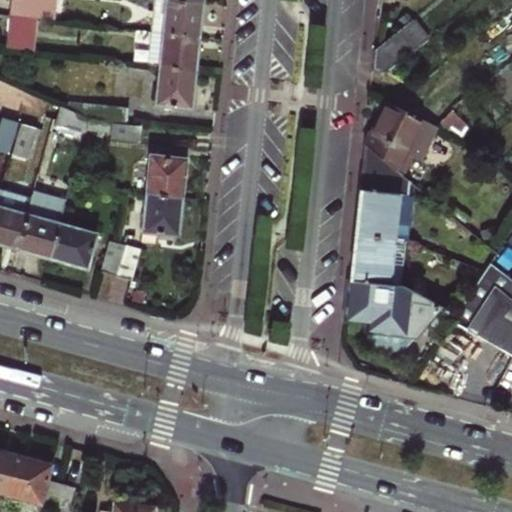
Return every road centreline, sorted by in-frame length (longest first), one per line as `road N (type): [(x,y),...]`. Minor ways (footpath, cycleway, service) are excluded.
road 1 (secondary): [(291,387),(335,0)]
road 2 (secondary): [(268,0),(228,378)]
road 3 (primary): [(0,375),(236,442)]
road 4 (primary): [(228,378),(0,316)]
road 5 (primary): [(511,448),(291,387)]
road 6 (primary): [(282,455),(479,511)]
